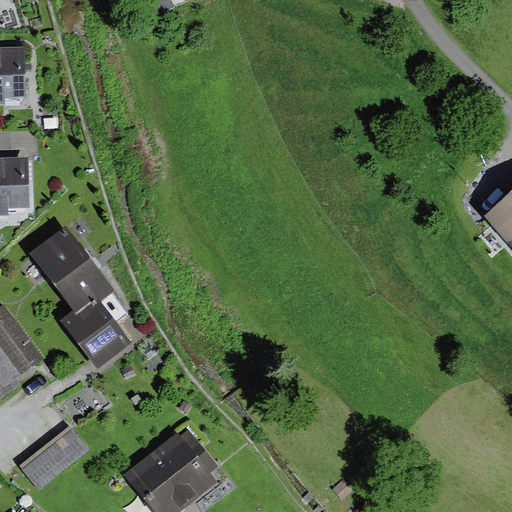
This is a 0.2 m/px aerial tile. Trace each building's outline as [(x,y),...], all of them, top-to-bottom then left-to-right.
[(174,8),(170,0),(159,0),(146,6),(152,18),(174,8)] [(23,48),(0,49),(0,108),(5,109),(5,99),(26,99),(23,48)] [(29,158),(0,159),(0,217),(9,217),(8,209),(31,209),(29,158)] [(511,195),(487,217),(511,246),(511,195)] [(67,229),(31,257),(73,312),(60,321),(99,372),(134,345),(101,302),(115,292),(67,229)] [(0,399),(19,385),(16,380),(42,360),(2,307),(0,308),(0,399)] [(184,403),(180,410),(187,414),(191,407),(184,403)] [(66,429),(15,471),(35,495),(86,453),(66,429)] [(178,432),(124,475),(153,511),(181,511),(216,484),(208,474),(217,467),(188,432),(182,437),(178,432)] [(343,481),(333,491),(343,501),(353,491),(343,481)]
